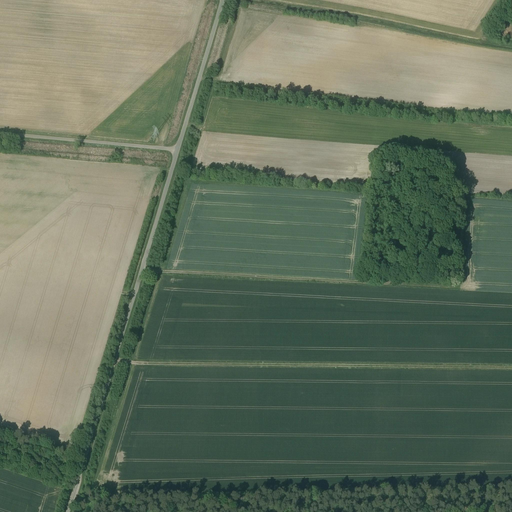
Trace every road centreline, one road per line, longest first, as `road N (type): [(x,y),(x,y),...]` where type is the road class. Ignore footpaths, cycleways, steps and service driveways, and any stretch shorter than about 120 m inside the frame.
road 1 (track): [(114,362),(511,370)]
road 2 (unclassified): [(177,150),(68,511)]
road 3 (track): [(142,268),(460,287)]
road 4 (unclassified): [(0,134),(177,150)]
road 5 (unclassified): [(223,0),(177,150)]
